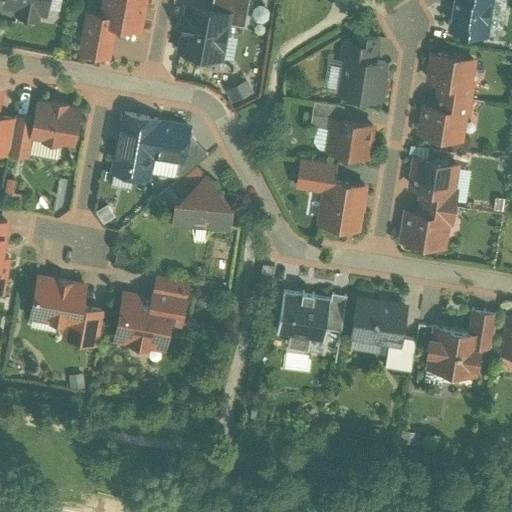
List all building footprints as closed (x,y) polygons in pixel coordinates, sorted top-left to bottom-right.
[(1,0),(0,5),(16,8),(14,18),(34,22),(36,12),(43,13),(45,0),(1,0)] [(143,0),(102,0),(100,13),(87,11),(79,52),(109,58),(116,26),(138,30),(143,0)] [(247,0),(214,0),(212,13),(227,16),(225,26),(242,29),(247,0)] [(494,0),(449,0),(444,36),(488,43),(494,0)] [(212,13),(185,8),(177,52),(219,59),(225,26),(227,16),(212,13)] [(363,42),(342,40),(333,98),(382,104),(389,62),(360,57),(363,42)] [(432,93),(472,100),(475,78),(470,78),(474,58),(429,50),(424,81),(434,83),(432,93)] [(246,77),(225,88),(232,101),(252,90),(246,77)] [(0,113),(5,88),(0,87),(0,152),(9,154),(15,121),(0,117),(0,113)] [(472,100),(432,93),(431,102),(420,100),(414,132),(460,140),(463,119),(468,120),(472,100)] [(31,114),(16,112),(15,121),(9,154),(29,158),(33,136),(71,143),(78,104),(34,96),(31,114)] [(342,107),(313,103),(310,125),(330,128),(332,118),(341,119),(342,107)] [(146,179),(150,155),(157,120),(124,114),(113,173),(146,179)] [(341,119),(332,118),(330,128),(326,151),(368,158),(374,124),(341,119)] [(190,126),(157,120),(150,155),(183,161),(190,126)] [(414,199),(455,206),(459,184),(453,183),(457,164),(412,156),(406,187),(416,189),(414,199)] [(197,163),(167,188),(172,196),(169,226),(230,230),(231,202),(197,163)] [(334,169),(301,164),(298,188),(322,192),(317,224),(359,230),(366,185),(333,180),(334,169)] [(455,206),(414,199),(413,208),(403,206),(397,239),(443,247),(446,225),(451,226),(455,206)] [(0,288),(5,289),(11,257),(2,255),(6,236),(0,235),(0,288)] [(84,285),(39,277),(31,321),(65,327),(62,342),(94,347),(100,310),(80,307),(84,285)] [(146,298),(121,293),(112,342),(162,351),(167,325),(176,326),(184,285),(150,279),(146,298)] [(327,302),(283,294),(276,330),(320,338),(322,327),(327,302)] [(405,307),(358,298),(351,337),(387,343),(398,345),(399,337),(405,307)] [(327,302),(322,327),(338,330),(342,304),(327,302)] [(469,334),(431,328),(425,366),(472,373),(476,346),(489,348),(495,313),(473,310),(469,334)] [(511,318),(506,317),(500,353),(511,354),(511,318)] [(398,345),(387,343),(383,365),(408,370),(414,339),(399,337),(398,345)]
